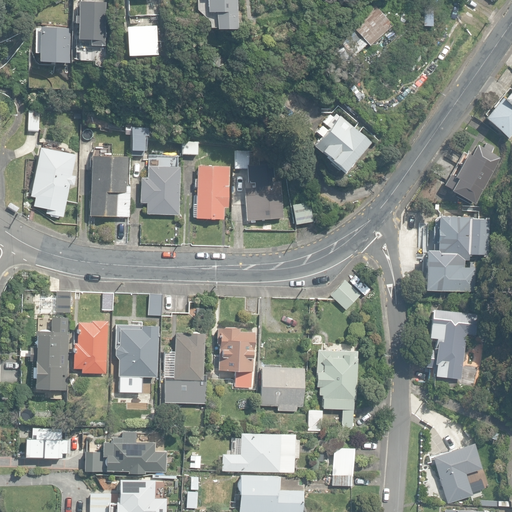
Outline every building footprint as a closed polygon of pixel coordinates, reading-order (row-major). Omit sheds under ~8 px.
[(237,29),(236,0),(207,0),(207,12),(215,12),(215,29),(237,29)] [(90,45),(105,46),(106,2),(79,1),(78,15),(75,15),(75,24),(78,24),(77,40),(91,40),(90,45)] [(351,25),(370,46),(392,25),(373,4),(351,25)] [(384,14),(389,19),(397,11),(392,5),(384,14)] [(126,26),(127,56),(157,54),(157,47),(160,47),(160,40),(157,41),(156,25),(126,26)] [(365,49),(349,26),(336,36),(352,58),(365,49)] [(39,62),(69,63),(71,28),(41,27),(39,62)] [(218,68),(220,57),(210,55),(208,66),(218,68)] [(27,129),(38,129),(39,113),(28,113),(27,129)] [(323,153),(345,171),(368,142),(352,128),(353,127),(339,116),(335,113),(333,116),(330,114),(323,122),(329,127),(327,130),(322,126),(316,132),(321,136),(313,146),(323,154),(323,153)] [(511,113),(502,125),(511,133),(511,113)] [(130,150),(144,151),(145,133),(131,133),(130,150)] [(181,154),(197,154),(198,144),(181,144),(181,154)] [(260,168),(261,151),(235,150),(234,167),(260,168)] [(467,199),(490,212),(511,172),(511,163),(508,161),(511,155),(503,150),(500,156),(493,152),(487,163),(484,161),(471,184),(467,182),(460,193),(468,197),(467,199)] [(75,159),(38,152),(30,195),(35,197),(34,206),(47,209),(46,213),(63,217),(70,184),(74,185),(76,175),(71,175),(75,159)] [(89,215),(129,216),(130,185),(126,185),(127,156),(91,155),(89,215)] [(196,218),(223,220),(223,207),(228,207),(229,166),(197,165),(195,204),(193,204),(193,217),(196,217),(196,218)] [(146,213),(178,214),(179,166),(148,166),(148,177),(140,177),(140,202),(146,202),(146,213)] [(244,188),(247,220),(283,218),(280,180),(260,182),(260,187),(244,188)] [(292,204),(296,224),(313,221),(310,201),(292,204)] [(438,292),(488,294),(489,269),(476,269),(477,262),(481,262),(481,258),(484,258),(484,257),(497,257),(497,259),(502,259),(504,220),(451,218),(451,231),(445,231),(445,243),(450,243),(450,251),(440,251),(438,292)] [(334,298),(346,309),(360,294),(345,279),(330,295),(334,298)] [(57,311),(70,312),(70,291),(58,290),(57,311)] [(102,310),(113,310),(114,292),(102,292),(102,310)] [(147,314),(160,315),(162,294),(149,293),(147,314)] [(162,312),(173,313),(174,294),(162,293),(162,312)] [(178,313),(189,314),(190,295),(179,295),(178,313)] [(250,324),(259,325),(259,297),(247,296),(247,314),(251,314),(250,324)] [(452,380),(477,383),(483,338),(492,339),(494,318),(448,312),(444,342),(452,343),(451,353),(443,352),(441,370),(450,371),(449,377),(453,377),(452,380)] [(96,376),(103,376),(103,373),(106,373),(107,320),(91,319),(91,322),(77,321),(77,342),(74,342),(73,368),(81,368),(81,372),(96,373),(96,376)] [(119,384),(134,384),(135,379),(138,379),(139,376),(156,376),(158,325),(116,323),(114,354),(118,358),(118,376),(119,376),(119,384)] [(234,386),(251,387),(251,371),(253,371),(254,331),(239,330),(239,327),(217,327),(216,327),(216,343),(218,343),(218,369),(234,369),(234,386)] [(34,389),(67,390),(69,331),(54,331),(54,329),(36,329),(35,347),(30,347),(30,359),(35,360),(34,388),(34,389)] [(191,387),(200,387),(201,381),(203,381),(204,333),(174,332),(174,347),(171,347),(171,357),(173,357),(173,380),(191,381),(191,387)] [(342,408),(342,427),(352,427),(352,399),(354,399),(354,350),(354,349),(334,349),(316,350),(316,385),(319,385),(319,394),(322,394),(322,398),(323,398),(322,407),(334,408),(342,408)] [(277,410),(296,411),(296,406),(302,406),(303,368),(261,366),(259,405),(277,405),(277,410)] [(152,401),(118,401),(118,413),(152,413),(152,401)] [(321,409),(307,409),(307,430),(321,430),(321,409)] [(145,471),(166,472),(166,450),(156,450),(156,442),(135,441),(136,430),(122,429),(121,437),(112,437),(112,442),(103,441),(102,456),(105,457),(105,469),(128,470),(128,473),(145,473),(145,471)] [(299,459),(299,439),(294,438),(294,434),(239,432),(238,454),(221,453),(220,470),(293,472),(293,458),(299,459)] [(461,502),(461,503),(487,494),(480,473),(496,468),(487,442),(446,455),(461,502)] [(345,475),(351,475),(353,448),(334,447),(332,474),(334,474),(345,475)] [(98,472),(98,451),(83,450),(83,471),(98,472)] [(237,511),(301,511),(303,490),(279,489),(279,476),(239,474),(239,479),(238,481),(238,483),(237,485),(238,487),(239,489),(237,511)] [(334,484),(352,485),(352,476),(332,474),(332,484),(334,484)] [(114,511),(164,511),(165,500),(155,500),(155,479),(119,478),(118,478),(118,500),(115,500),(114,511)] [(88,511),(108,511),(110,493),(89,492),(88,511)] [(187,507),(196,507),(196,493),(187,492),(187,507)]
